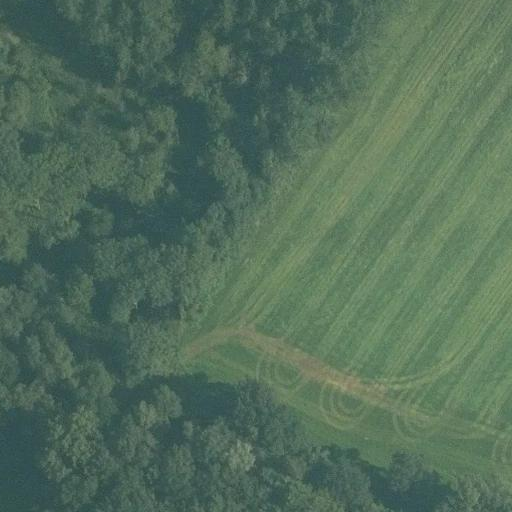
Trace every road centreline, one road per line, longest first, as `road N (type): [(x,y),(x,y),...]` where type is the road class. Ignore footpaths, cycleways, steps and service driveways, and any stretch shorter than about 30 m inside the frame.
road 1 (track): [(133,422),(60,271),(40,50),(25,0)]
road 2 (track): [(0,28),(276,192)]
road 3 (track): [(169,374),(110,451),(0,413)]
road 4 (track): [(294,511),(110,451)]
